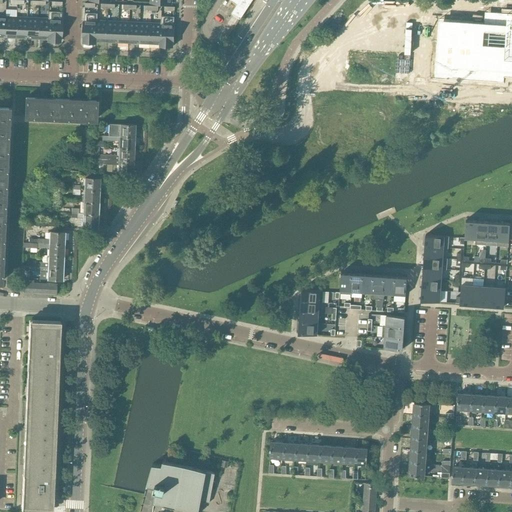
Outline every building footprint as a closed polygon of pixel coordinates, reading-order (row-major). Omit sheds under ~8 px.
[(240,18),(251,0),(239,0),(238,4),(232,13),(236,15),(240,18)] [(48,11),(48,19),(47,38),(47,41),(49,41),(60,41),(62,12),(48,11)] [(438,19),(434,78),(443,78),(504,82),(504,77),(511,77),(511,13),(485,11),(484,22),(473,21),(439,19),(438,19)] [(96,43),(96,41),(97,21),(98,13),(85,13),(83,42),(96,43)] [(174,33),(174,17),(161,16),(161,24),(160,44),(160,46),(173,46),(174,33)] [(16,18),(6,17),(5,37),(13,37),(15,37),(16,18)] [(27,18),(16,18),(15,37),(26,38),(27,18)] [(37,19),(27,18),(26,38),(37,38),(37,19)] [(37,19),(37,38),(47,38),(48,19),(37,19)] [(96,41),(107,41),(108,22),(97,21),(96,41)] [(107,41),(118,42),(119,22),(108,22),(107,41)] [(119,22),(118,42),(126,42),(128,42),(129,23),(119,22)] [(128,42),(139,43),(140,23),(129,23),(128,42)] [(139,43),(149,43),(150,24),(140,23),(139,43)] [(150,24),(149,43),(160,44),(161,24),(150,24)] [(410,64),(346,64),(346,93),(388,93),(388,106),(391,106),(410,106),(410,64)] [(26,116),(60,118),(61,99),(27,97),(26,116)] [(60,118),(96,119),(97,100),(61,99),(60,118)] [(0,142),(7,143),(9,107),(0,106),(0,142)] [(347,106),(328,106),(328,116),(347,116),(347,106)] [(410,106),(391,106),(391,116),(410,116),(410,106)] [(347,116),(328,116),(327,127),(347,127),(347,116)] [(410,116),(391,116),(391,126),(410,126),(410,116)] [(134,132),(134,125),(135,125),(135,124),(109,124),(108,135),(134,136),(134,132)] [(410,126),(391,126),(391,135),(410,136),(410,126)] [(134,143),(134,137),(134,136),(108,135),(108,136),(102,135),(102,140),(119,141),(119,148),(133,148),(134,143)] [(410,136),(391,135),(391,146),(410,146),(410,136)] [(338,145),(327,145),(327,164),(338,164),(338,145)] [(347,145),(338,145),(338,164),(347,164),(347,145)] [(357,145),(347,145),(347,164),(357,164),(357,145)] [(367,145),(357,145),(357,164),(367,164),(367,145)] [(133,154),(133,148),(119,148),(118,155),(107,155),(106,158),(133,159),(133,154)] [(132,171),(133,159),(106,158),(106,159),(95,159),(94,164),(108,164),(108,165),(112,166),(112,171),(133,172),(133,171),(132,171)] [(99,190),(99,188),(100,179),(100,178),(85,178),(84,189),(99,190)] [(98,202),(99,191),(99,190),(84,189),(84,202),(99,202),(98,202)] [(98,214),(98,209),(98,203),(99,203),(99,202),(84,202),(83,213),(98,214)] [(97,225),(98,215),(98,214),(83,213),(78,213),(71,213),(71,218),(77,218),(76,225),(98,226),(98,225),(97,225)] [(476,240),(477,221),(466,220),(464,239),(475,239),(476,240)] [(475,244),(487,245),(487,240),(488,221),(477,221),(476,240),(475,239),(475,244)] [(497,241),(499,222),(488,221),(487,240),(497,241)] [(508,247),(510,223),(499,222),(497,241),(496,246),(508,247)] [(64,241),(64,239),(64,233),(65,233),(65,232),(49,231),(49,232),(50,232),(50,239),(37,238),(37,242),(64,243),(64,241)] [(443,248),(448,248),(449,236),(425,235),(425,246),(444,247),(443,248)] [(37,242),(37,248),(49,248),(49,254),(48,254),(48,255),(63,255),(63,249),(63,247),(63,245),(64,243),(37,242)] [(443,248),(444,247),(425,246),(424,257),(443,258),(443,248)] [(26,261),(26,266),(63,267),(63,265),(63,264),(63,263),(63,256),(64,256),(64,255),(63,255),(48,255),(49,255),(49,262),(44,262),(26,261)] [(423,268),(442,269),(443,258),(424,257),(423,268)] [(62,279),(62,272),(62,270),(63,267),(26,266),(24,266),(23,278),(29,278),(29,271),(48,272),(48,278),(47,278),(47,279),(56,279),(63,280),(63,279),(62,279)] [(423,268),(422,278),(441,280),(442,269),(423,268)] [(351,294),(351,291),(353,273),(341,273),(340,294),(351,294)] [(363,274),(353,273),(351,291),(362,292),(363,274)] [(374,275),(363,274),(362,292),(373,293),(374,275)] [(385,276),(374,275),(373,293),(384,294),(385,276)] [(396,276),(385,276),(384,294),(395,294),(396,276)] [(396,276),(395,294),(406,295),(407,277),(396,276)] [(440,290),(441,280),(422,278),(422,289),(440,290)] [(25,292),(32,292),(55,293),(56,293),(56,284),(33,283),(33,281),(25,280),(25,292)] [(471,304),(473,285),(461,285),(460,297),(460,301),(460,303),(471,304)] [(482,305),(483,286),(473,285),(471,304),(482,305)] [(493,306),(494,287),(483,286),(482,305),(493,306)] [(493,306),(504,307),(505,288),(494,287),(493,306)] [(301,301),(319,302),(322,302),(323,291),(302,289),(301,301)] [(422,289),(421,301),(440,302),(440,290),(422,289)] [(301,301),(301,311),(319,313),(319,302),(301,301)] [(301,311),(300,322),(318,323),(319,313),(301,311)] [(404,328),(404,316),(386,315),(386,326),(404,328)] [(317,335),(318,323),(300,322),(299,334),(317,335)] [(53,490),(54,477),(54,475),(58,357),(59,355),(59,342),(59,340),(60,327),(60,325),(29,324),(29,325),(28,339),(28,340),(28,354),(28,355),(25,410),(23,474),(23,476),(22,489),(22,491),(21,504),(21,506),(52,507),(52,505),(53,492),(53,490)] [(403,338),(404,328),(386,326),(383,326),(382,337),(385,337),(403,338)] [(385,337),(384,349),(402,350),(403,338),(385,337)] [(457,408),(469,409),(471,394),(458,393),(457,408)] [(469,409),(482,410),(483,395),(471,394),(469,409)] [(495,395),(483,395),(482,410),(494,411),(495,395)] [(507,396),(495,395),(494,411),(506,411),(507,396)] [(428,415),(429,403),(414,402),(413,414),(428,415)] [(427,428),(428,415),(413,414),(412,427),(427,428)] [(427,439),(427,428),(412,427),(411,438),(427,439)] [(426,451),(427,439),(411,438),(410,450),(426,451)] [(270,456),(282,457),(283,442),(271,441),(270,456)] [(296,443),(283,442),(282,457),(294,458),(296,443)] [(294,458),(306,459),(307,444),(296,443),(294,458)] [(306,459),(318,460),(319,445),(307,444),(306,459)] [(318,460),(330,461),(331,446),(319,445),(318,460)] [(330,461),(343,462),(344,447),(331,446),(330,461)] [(343,462),(354,462),(356,447),(344,447),(343,462)] [(354,462),(366,463),(368,448),(356,447),(354,462)] [(410,450),(410,462),(425,463),(426,451),(410,450)] [(155,490),(154,496),(153,503),(162,505),(162,506),(165,507),(165,506),(173,508),(173,509),(176,510),(176,508),(184,510),(183,511),(185,511),(186,511),(187,511),(191,511),(197,511),(200,501),(209,503),(215,473),(206,470),(207,469),(203,468),(203,469),(196,468),(196,466),(193,465),(193,467),(186,465),(186,463),(183,463),(183,464),(176,463),(176,461),(173,460),(172,462),(165,461),(166,459),(165,459),(163,458),(162,461),(163,461),(161,464),(152,463),(146,486),(147,486),(147,484),(154,486),(153,489),(155,490)] [(424,476),(425,463),(410,462),(409,475),(424,476)] [(453,466),(452,481),(463,482),(464,467),(453,466)] [(477,468),(464,467),(463,482),(476,483),(477,468)] [(489,469),(477,468),(476,483),(488,484),(489,469)] [(501,469),(489,469),(488,484),(500,485),(501,469)] [(511,480),(511,470),(501,469),(500,485),(511,485),(511,480)] [(365,482),(364,499),(375,500),(376,483),(365,482)] [(364,499),(362,511),(374,511),(375,500),(364,499)]
